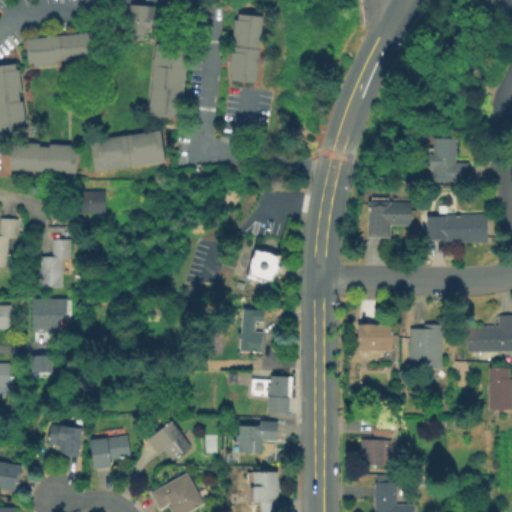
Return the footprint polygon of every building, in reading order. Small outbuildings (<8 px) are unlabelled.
[(127,3),(152,5),(151,16),(149,15),(148,26),(145,26),(144,32),(141,32),(140,39),(124,38),(127,3)] [(240,16),(239,22),(236,21),(234,46),(236,46),(235,53),(232,52),(229,81),(258,84),(264,18),(240,16)] [(27,40),(30,65),(35,65),(35,67),(57,65),(56,61),(99,57),(97,33),(27,40)] [(157,45),(189,48),(181,119),(149,115),(157,45)] [(0,126),(0,67),(16,65),(17,71),(20,69),(23,93),(19,93),(21,102),(25,102),(28,132),(1,135),(0,126)] [(162,130),(167,163),(96,174),(91,141),(162,130)] [(457,139),(457,163),(469,163),(469,182),(427,181),(428,167),(431,168),(431,154),(435,154),(435,139),(457,139)] [(79,150),(72,150),(72,146),(50,145),(50,148),(40,147),(41,144),(13,142),(10,170),(77,175),(79,150)] [(103,192),(104,214),(74,214),(74,222),(56,223),(55,206),(73,206),(73,192),(103,192)] [(411,204),(410,228),(391,228),(391,239),(368,239),(368,203),(411,204)] [(487,215),(487,243),(443,243),(443,241),(427,241),(427,217),(446,217),(446,216),(487,215)] [(19,219),(18,238),(10,237),(8,266),(0,265),(0,235),(1,218),(19,219)] [(71,239),(71,258),(64,258),(64,287),(41,287),(41,256),(53,256),(53,239),(71,239)] [(277,272),(272,270),(269,280),(244,272),(252,246),(277,254),(274,263),(279,265),(277,272)] [(33,299),(68,299),(68,314),(53,333),(33,333),(33,299)] [(0,305),(11,305),(11,330),(0,330),(0,305)] [(244,309),(265,311),(264,323),(256,322),(255,332),(263,333),(262,353),(241,351),(242,340),(238,340),(239,334),(242,334),(244,309)] [(511,352),(469,353),(469,329),(483,328),(483,326),(500,326),(499,316),(511,316),(511,352)] [(443,326),(442,370),(409,369),(410,330),(424,330),(424,325),(443,326)] [(393,352),(361,353),(360,328),(392,326),(393,352)] [(34,357),(54,357),(54,373),(33,373),(34,357)] [(10,397),(0,397),(0,363),(11,363),(10,397)] [(511,379),(511,410),(489,410),(490,368),(510,368),(510,379),(511,379)] [(294,376),(293,397),(288,397),(287,412),(270,411),(271,395),(251,394),(252,379),(271,379),(271,375),(294,376)] [(53,421),(83,425),(80,457),(59,454),(60,443),(51,442),(53,421)] [(193,446),(173,461),(164,449),(158,454),(147,441),(173,421),(193,446)] [(279,422),(278,441),(264,440),(263,453),(239,452),(240,441),(237,440),(237,434),(240,435),(240,425),(261,426),(261,421),(279,422)] [(392,425),(391,436),(374,436),(374,425),(392,425)] [(112,468),(94,471),(90,441),(128,436),(131,459),(112,461),(112,468)] [(396,440),(394,469),(360,469),(361,440),(396,440)] [(0,462),(22,466),(20,484),(16,484),(15,491),(0,488),(0,462)] [(280,472),(280,511),(261,511),(261,503),(248,504),(248,472),(280,472)] [(188,473),(204,504),(189,511),(172,511),(170,507),(172,506),(170,503),(160,508),(152,492),(188,473)] [(413,505),(413,511),(373,511),(373,484),(396,484),(396,505),(413,505)]
